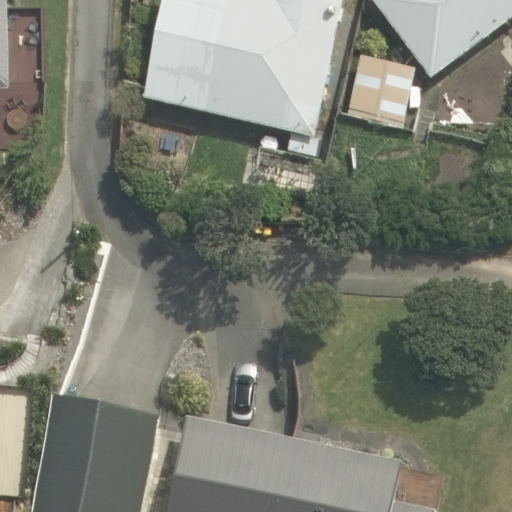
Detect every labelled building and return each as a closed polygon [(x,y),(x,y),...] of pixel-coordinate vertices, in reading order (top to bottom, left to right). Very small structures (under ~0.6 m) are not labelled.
[(0,0),(0,88),(12,88),(11,0),(0,0)] [(168,0),(147,99),(319,137),(348,0),(168,0)] [(511,0),(373,0),(433,80),(511,20),(511,0)] [(417,71),(365,64),(357,122),(409,129),(417,71)] [(144,511),(165,416),(56,394),(31,511),(144,511)] [(408,461),(191,416),(170,511),(438,511),(439,510),(400,502),(408,461)]
